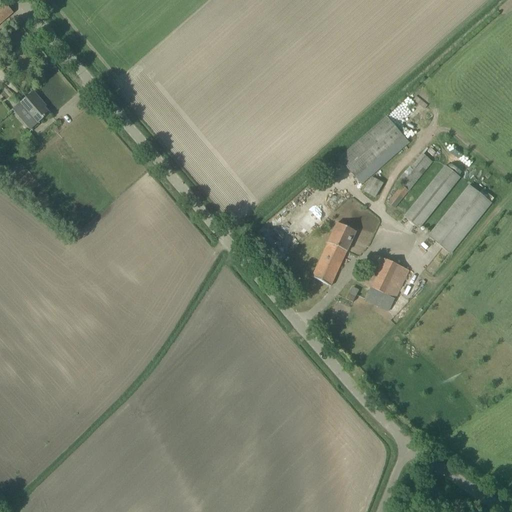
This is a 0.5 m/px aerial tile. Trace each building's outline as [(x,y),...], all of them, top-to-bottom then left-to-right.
[(0,24),(13,13),(3,2),(0,4),(0,24)] [(36,125),(37,124),(49,114),(40,104),(42,103),(33,93),(19,105),(36,125)] [(355,178),(361,174),(367,180),(397,153),(392,147),(403,137),(386,117),(338,159),(355,178)] [(387,204),(394,210),(432,163),(422,154),(410,169),(408,167),(396,182),(401,186),(387,204)] [(419,230),(460,179),(444,166),(404,217),(419,230)] [(492,205),(468,186),(427,236),(451,255),(492,205)] [(331,286),(356,233),(337,223),(312,277),(331,286)] [(388,312),(406,276),(408,271),(384,260),(364,300),(388,312)] [(352,288),(348,295),(355,298),(358,292),(352,288)]
